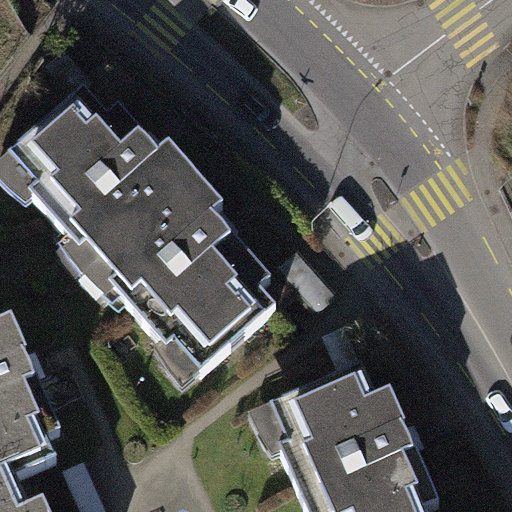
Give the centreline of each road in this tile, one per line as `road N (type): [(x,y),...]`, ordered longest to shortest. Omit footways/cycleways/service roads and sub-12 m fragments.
road 1 (secondary): [(484,328),(435,203),(358,107)]
road 2 (secondary): [(308,153),(384,238),(484,328)]
road 3 (secondary): [(138,0),(308,153)]
road 4 (residential): [(358,107),(501,0)]
road 5 (secondary): [(358,107),(251,0)]
